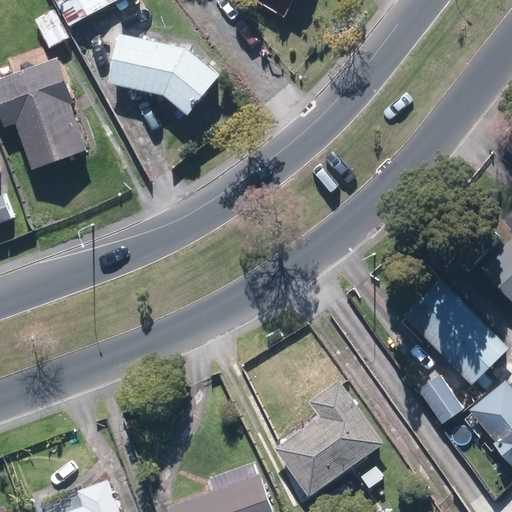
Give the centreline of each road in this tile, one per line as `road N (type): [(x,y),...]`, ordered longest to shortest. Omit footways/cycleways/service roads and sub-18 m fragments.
road 1 (secondary): [(511,47),(405,180),(282,281),(149,346),(0,401)]
road 2 (secondary): [(0,301),(145,244),(245,185),(317,128),(426,0)]
